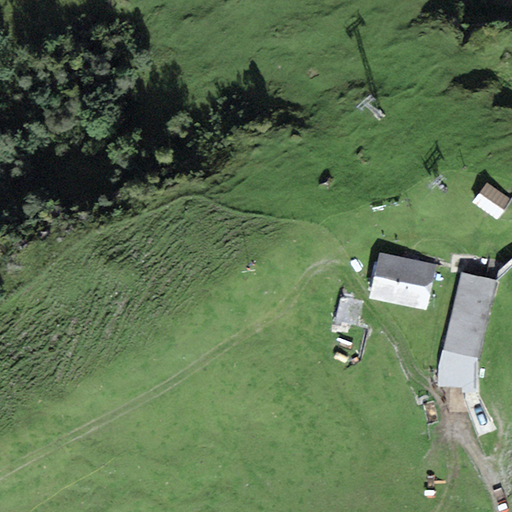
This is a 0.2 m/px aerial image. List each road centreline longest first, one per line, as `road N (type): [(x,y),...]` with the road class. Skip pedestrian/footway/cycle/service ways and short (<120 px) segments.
road 1 (track): [(374,228),(316,267),(267,320),(0,476)]
road 2 (track): [(500,511),(440,396),(348,274),(326,265)]
